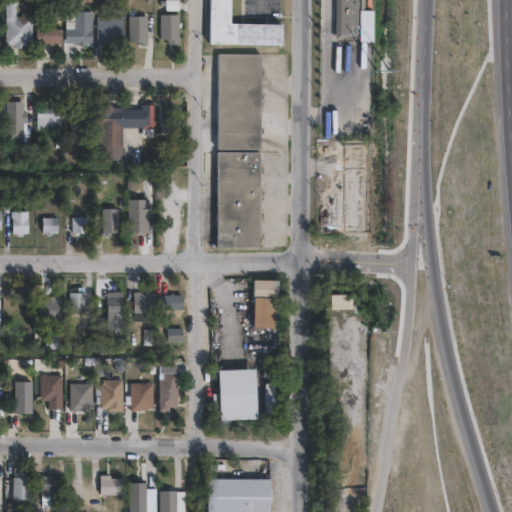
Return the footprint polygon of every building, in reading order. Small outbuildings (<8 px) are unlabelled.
[(16,0),(16,17),(22,17),(22,12),(32,13),(32,45),(25,45),(25,48),(13,48),(13,45),(5,45),(5,0),(16,0)] [(281,25),(281,45),(209,43),(209,0),(229,0),(229,24),(281,25)] [(365,0),(365,41),(335,40),(335,0),(365,0)] [(401,0),(400,88),(425,89),(426,0),(401,0)] [(92,21),(91,43),(84,43),(84,46),(78,46),(78,43),(65,42),(66,14),(75,14),(75,20),(92,21)] [(179,15),(179,44),(168,44),(168,40),(160,40),(160,15),(179,15)] [(147,17),(147,45),(137,45),(137,42),(129,42),(129,17),(147,17)] [(123,44),(96,43),(96,18),(123,18),(123,44)] [(62,44),(36,44),(36,29),(62,29),(62,44)] [(511,47),(495,48),(495,213),(511,212),(511,47)] [(259,248),(216,248),(218,54),(261,55),(259,247),(259,248)] [(154,105),(154,109),(156,109),(156,125),(153,125),(153,129),(142,129),(142,125),(141,125),(141,110),(141,105),(154,105)] [(123,125),(122,147),(96,147),(97,106),(113,106),(113,108),(122,108),(121,125),(123,125)] [(16,109),(27,109),(27,139),(19,138),(19,142),(11,141),(11,139),(6,139),(6,109),(12,109),(12,107),(16,107),(16,109)] [(86,139),(70,139),(70,107),(93,107),(93,125),(86,125),(86,139)] [(53,110),(53,111),(61,111),(61,129),(37,129),(37,109),(53,110)] [(364,170),(364,201),(363,201),(362,231),(348,230),(348,201),(347,201),(347,174),(347,170),(364,170)] [(149,233),(128,233),(128,200),(149,200),(149,233)] [(118,209),(118,234),(110,234),(110,237),(104,237),(104,233),(103,233),(103,209),(118,209)] [(23,231),(23,236),(18,236),(18,233),(12,233),(12,212),(28,212),(28,231),(23,231)] [(54,215),(54,219),(57,218),(57,234),(52,234),(52,236),(46,236),(46,234),(42,234),(42,219),(49,219),(49,215),(54,215)] [(87,219),(87,233),(71,233),(72,218),(87,219)] [(277,282),(277,301),(252,300),(253,280),(277,282)] [(122,310),(107,310),(107,292),(123,292),(122,310)] [(152,322),(133,322),(133,293),(152,293),(152,322)] [(85,294),(85,313),(76,313),(76,310),(69,310),(69,294),(85,294)] [(182,310),(158,310),(158,297),(164,297),(164,296),(183,296),(182,310)] [(352,310),(331,310),(330,296),(352,296),(352,310)] [(61,300),(61,322),(54,321),(54,325),(46,325),(46,322),(40,321),(41,300),(47,300),(47,298),(54,298),(54,300),(61,300)] [(21,317),(21,302),(7,302),(7,317),(21,317)] [(181,340),(181,328),(167,328),(167,340),(181,340)] [(218,393),(213,393),(213,405),(218,405),(218,420),(255,419),(254,368),(218,369),(218,393)] [(169,412),(160,412),(160,381),(164,381),(164,371),(177,371),(177,408),(169,408),(169,412)] [(62,376),(62,410),(48,410),(48,401),(41,402),(40,376),(42,374),(45,374),(46,376),(62,376)] [(123,381),(123,412),(107,412),(107,409),(100,409),(100,386),(103,386),(103,381),(123,381)] [(32,414),(14,414),(14,383),(32,383),(32,414)] [(93,385),(92,407),(87,407),(87,412),(78,412),(69,412),(70,384),(93,385)] [(139,412),(131,412),(131,384),(153,384),(153,409),(147,409),(147,411),(139,411),(139,412)] [(29,473),(29,477),(31,477),(31,499),(29,499),(29,503),(16,503),(16,499),(14,499),(14,476),(16,476),(16,473),(29,473)] [(124,478),(124,495),(101,494),(102,475),(111,475),(111,478),(124,478)] [(54,476),(54,479),(61,479),(61,489),(55,489),(55,496),(51,496),(51,500),(42,500),(42,488),(37,488),(36,476),(54,476)] [(209,511),(209,479),(271,479),(271,511),(209,511)] [(146,511),(129,511),(129,484),(146,484),(146,511)] [(176,511),(159,511),(159,492),(176,492),(176,511)]
